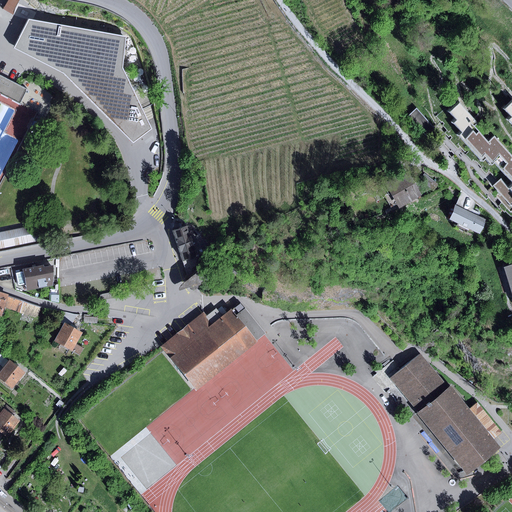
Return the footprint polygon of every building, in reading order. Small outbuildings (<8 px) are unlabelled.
[(8,0),(3,9),(7,12),(12,14),(19,0),(8,0)] [(126,37),(29,19),(14,49),(63,73),(133,144),(152,129),(123,68),(126,37)] [(0,93),(20,104),(28,89),(20,86),(0,75),(0,93)] [(445,109),(437,117),(444,125),(442,126),(447,131),(444,134),(448,138),(442,144),(454,156),(452,158),(461,167),(458,171),(460,173),(459,174),(461,177),(460,178),(468,186),(470,184),(474,188),(472,189),(477,194),(478,192),(486,200),(488,198),(497,208),(496,209),(500,214),(502,212),(504,214),(505,212),(511,218),(511,216),(511,102),(505,110),(511,116),(511,118),(509,121),(511,123),(511,154),(495,137),(490,142),(475,127),(479,123),(460,103),(449,113),(445,109)] [(416,108),(408,116),(428,137),(436,129),(416,108)] [(422,195),(408,171),(385,185),(399,209),(422,195)] [(424,174),(420,180),(434,190),(438,184),(424,174)] [(484,220),(453,205),(447,219),(478,233),(484,220)] [(57,221),(0,232),(0,249),(60,237),(57,221)] [(197,236),(187,226),(172,231),(183,262),(200,256),(207,253),(198,237),(197,236)] [(200,256),(183,262),(188,276),(191,273),(193,270),(194,268),(195,264),(197,260),(200,256)] [(511,264),(503,267),(511,296),(511,264)] [(44,265),(23,269),(23,272),(26,284),(27,291),(53,286),(54,266),(44,268),(44,265)] [(26,284),(23,272),(15,273),(18,286),(26,284)] [(9,295),(0,292),(0,316),(2,317),(5,308),(8,297),(9,295)] [(41,308),(8,297),(5,308),(37,319),(41,308)] [(196,391),(257,341),(264,335),(266,334),(245,308),(236,316),(231,309),(227,313),(222,307),(217,310),(216,309),(207,317),(203,312),(178,333),(160,347),(196,391)] [(64,323),(70,327),(76,315),(64,312),(59,321),(64,323)] [(64,323),(54,341),(71,351),(82,333),(70,327),(64,323)] [(83,349),(76,345),(73,352),(80,356),(83,349)] [(421,354),(390,379),(418,412),(416,414),(468,475),(501,447),(494,439),(502,433),(478,403),(470,409),(451,386),(449,388),(421,354)] [(26,372),(10,360),(0,371),(0,379),(12,389),(26,372)] [(0,401),(0,413),(4,408),(13,415),(16,412),(1,400),(0,401)] [(13,415),(4,408),(0,413),(0,431),(2,433),(7,438),(20,421),(13,415)] [(39,428),(28,420),(23,427),(34,435),(39,428)]
